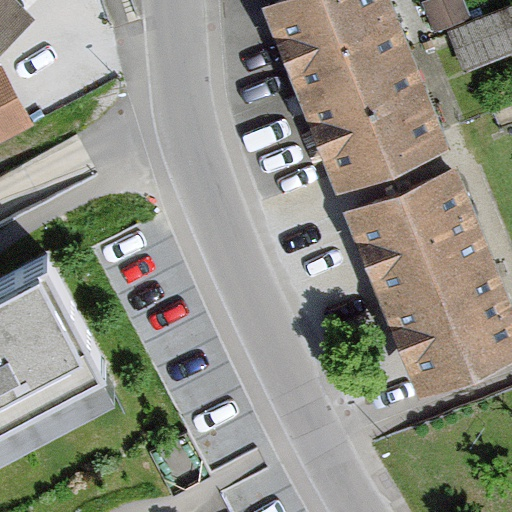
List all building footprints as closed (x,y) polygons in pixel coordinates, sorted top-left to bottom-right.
[(0,5),(5,0),(0,0),(0,26),(9,18),(0,8),(0,5)] [(421,143),(367,0),(234,0),(305,186),(362,165),(421,143)] [(511,44),(511,38),(500,13),(440,41),(454,72),(511,44)] [(0,128),(16,120),(0,91),(0,128)] [(504,344),(434,164),(374,187),(317,209),(386,389),(445,366),(504,344)] [(0,449),(127,386),(56,246),(0,274),(0,449)]
